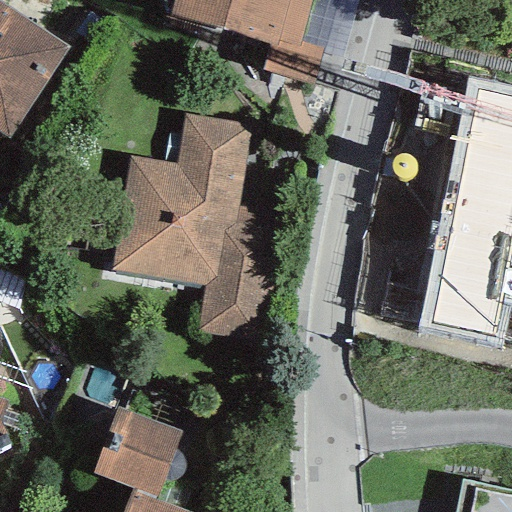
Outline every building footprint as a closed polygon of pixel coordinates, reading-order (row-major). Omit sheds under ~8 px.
[(69,44),(1,0),(0,0),(0,130),(8,136),(69,44)] [(166,0),(164,11),(269,41),(261,69),(313,83),(323,47),(298,40),(309,0),(166,0)] [(249,125),(184,115),(175,174),(125,166),(110,267),(203,281),(196,330),(262,340),(281,213),(237,207),(249,125)] [(91,469),(156,494),(181,430),(116,404),(91,469)] [(191,511),(130,488),(120,511),(191,511)]
